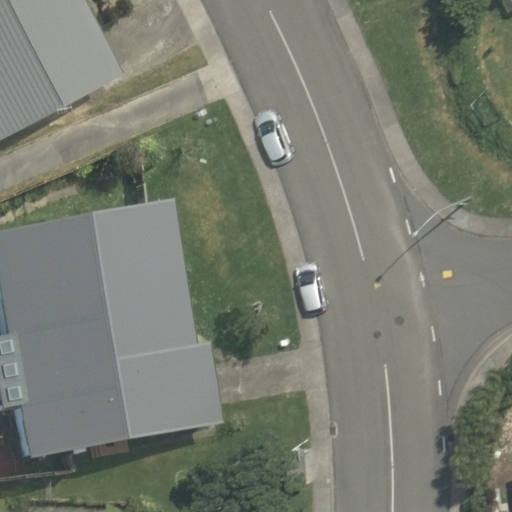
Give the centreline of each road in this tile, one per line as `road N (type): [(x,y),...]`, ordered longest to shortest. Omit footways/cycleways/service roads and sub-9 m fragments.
road 1 (residential): [(260,0),(332,130),(379,301)]
road 2 (residential): [(379,301),(383,511)]
road 3 (residential): [(379,301),(511,278)]
